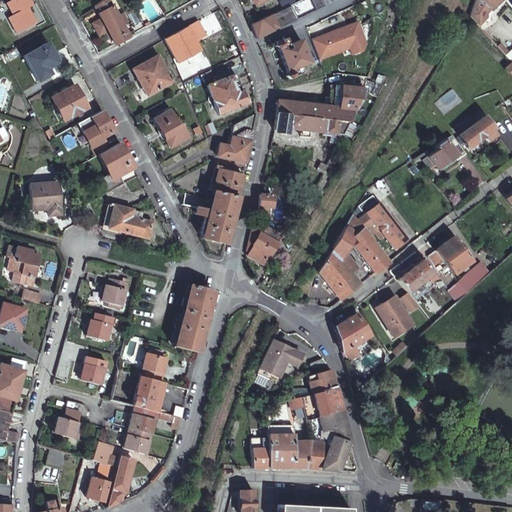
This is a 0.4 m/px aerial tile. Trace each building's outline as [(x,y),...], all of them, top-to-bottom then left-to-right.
[(100,0),(93,5),(115,43),(128,36),(121,24),(115,14),(107,0),(100,0)] [(321,5),(319,0),(302,0),(308,12),(321,5)] [(497,0),(474,0),(469,17),(477,26),(487,15),(486,12),(490,8),(491,8),(497,0)] [(491,16),(504,0),(497,0),(491,8),(490,8),(486,12),(487,15),(491,16)] [(296,2),(294,3),(279,10),(282,14),(289,11),(293,19),(301,15),(296,2)] [(121,11),(115,14),(121,24),(127,20),(121,11)] [(275,12),(250,24),(256,38),(271,30),(271,29),(276,27),(272,18),(277,16),(275,12)] [(343,25),(339,26),(349,45),(350,44),(353,51),(363,46),(366,40),(356,19),(346,23),(347,25),(344,27),(343,25)] [(194,24),(165,40),(174,58),(195,46),(193,42),(202,38),(194,24)] [(339,26),(311,40),(318,59),(349,45),(339,26)] [(273,41),(272,46),(277,49),(286,71),(284,75),(289,78),(303,73),(300,66),(309,63),(300,40),(287,45),(283,38),(273,41)] [(47,44),(23,57),(36,81),(48,74),(46,68),(57,62),(47,44)] [(157,55),(132,68),(146,95),(171,81),(157,55)] [(209,71),(200,75),(201,76),(186,83),(189,90),(204,83),(204,82),(213,78),(209,71)] [(235,74),(207,85),(217,112),(246,102),(235,74)] [(339,87),(367,90),(369,81),(340,78),(339,87)] [(74,85),(50,98),(63,121),(76,113),(80,119),(89,114),(74,85)] [(276,115),(349,123),(365,95),(367,90),(339,87),(329,86),(326,106),(303,104),(303,101),(289,100),(288,102),(276,101),(276,115)] [(473,123),(458,135),(467,147),(472,153),(497,135),(497,134),(484,116),(484,115),(478,107),(468,115),(473,123)] [(170,110),(153,119),(163,139),(165,139),(169,147),(188,137),(180,122),(178,123),(170,110)] [(101,111),(90,117),(95,125),(82,133),(90,147),(95,156),(97,155),(107,150),(103,142),(101,142),(99,138),(112,131),(101,111)] [(254,114),(233,125),(229,143),(219,142),(216,156),(235,160),(233,167),(242,168),(243,162),(245,162),(254,114)] [(308,131),(342,134),(349,123),(276,115),(273,131),(287,132),(288,128),(300,130),(308,131)] [(211,123),(205,126),(209,135),(215,131),(211,123)] [(44,132),(49,139),(53,137),(49,129),(44,132)] [(450,134),(434,145),(436,148),(422,160),(428,168),(433,164),(437,169),(462,149),(450,134)] [(112,190),(123,184),(118,175),(132,168),(119,143),(107,150),(97,155),(107,174),(98,179),(106,194),(112,190)] [(213,190),(237,197),(243,174),(223,169),(224,167),(221,166),(220,169),(218,168),(213,190)] [(28,185),(31,211),(47,209),(48,215),(60,215),(57,182),(28,185)] [(206,214),(231,220),(237,197),(213,190),(211,199),(208,210),(206,214)] [(181,203),(182,205),(193,207),(206,210),(209,199),(184,193),(181,203)] [(271,195),(259,194),(258,198),(257,216),(266,216),(267,206),(271,206),(271,195)] [(378,203),(356,220),(364,230),(374,222),(394,247),(405,239),(399,230),(402,228),(393,217),(390,219),(378,203)] [(113,205),(107,228),(147,238),(152,222),(139,219),(140,212),(131,209),(113,205)] [(194,214),(206,217),(206,214),(208,210),(206,210),(193,207),(192,209),(195,209),(194,214)] [(206,217),(200,238),(224,244),(231,220),(206,214),(206,217)] [(336,241),(331,249),(338,258),(343,251),(352,236),(357,242),(352,246),(373,273),(378,269),(388,261),(364,230),(356,220),(352,214),(336,241)] [(252,224),(246,251),(251,252),(253,246),(270,255),(281,233),(271,227),(260,226),(252,224)] [(452,237),(434,250),(442,261),(452,274),(461,267),(464,270),(467,268),(464,264),(470,260),(452,237)] [(16,261),(11,281),(32,286),(40,256),(32,254),(33,251),(9,244),(6,256),(11,258),(13,260),(16,261)] [(331,249),(318,271),(340,299),(359,284),(348,270),(354,264),(343,251),(338,258),(331,249)] [(442,261),(434,250),(427,256),(436,266),(442,261)] [(397,280),(407,292),(408,291),(411,288),(432,272),(422,260),(414,266),(405,274),(397,280)] [(458,281),(466,291),(487,272),(479,261),(457,281),(458,281)] [(106,284),(102,300),(121,305),(126,289),(127,290),(129,283),(110,278),(108,284),(106,284)] [(452,286),(460,297),(466,291),(458,281),(452,286)] [(212,291),(181,283),(179,288),(183,290),(177,309),(182,310),(180,316),(177,316),(169,345),(196,352),(212,291)] [(424,283),(415,288),(419,294),(428,289),(424,283)] [(20,298),(38,303),(41,295),(23,290),(20,298)] [(406,291),(397,298),(409,312),(418,305),(406,291)] [(393,296),(383,302),(389,304),(396,300),(393,296)] [(375,307),(384,322),(402,309),(402,308),(401,308),(396,300),(389,304),(383,302),(375,307)] [(2,303),(0,310),(0,325),(20,330),(25,309),(2,303)] [(402,309),(384,322),(393,336),(411,324),(402,309)] [(113,317),(95,313),(93,320),(90,319),(86,335),(105,340),(109,325),(111,326),(113,317)] [(341,351),(353,344),(368,334),(355,313),(334,326),(336,332),(341,351)] [(65,340),(55,376),(67,378),(72,359),(87,362),(88,356),(90,346),(65,340)] [(272,340),(259,368),(273,374),(279,377),(286,361),(296,366),(302,353),(272,340)] [(341,351),(344,363),(359,354),(353,344),(341,351)] [(144,370),(142,376),(160,381),(162,373),(161,373),(165,357),(145,353),(141,369),(144,370)] [(83,362),(79,377),(99,382),(103,368),(104,368),(107,360),(88,356),(87,362),(87,363),(83,362)] [(323,359),(308,361),(309,367),(323,365),(323,359)] [(0,440),(16,442),(18,433),(6,429),(23,370),(0,363),(0,440)] [(273,374),(259,368),(257,373),(271,380),(273,374)] [(335,387),(330,369),(307,376),(312,393),(335,387)] [(139,376),(132,404),(134,405),(148,408),(152,392),(161,393),(164,382),(160,381),(142,376),(139,376)] [(341,410),(335,387),(312,393),(299,397),(302,406),(305,420),(310,419),(327,414),(341,410)] [(152,392),(148,408),(157,411),(161,393),(152,392)] [(294,398),(288,399),(291,409),(302,406),(299,397),(299,396),(294,398)] [(82,403),(66,398),(63,408),(67,409),(79,412),(80,412),(82,403)] [(128,426),(150,433),(153,422),(155,422),(156,416),(158,411),(157,411),(148,408),(134,405),(128,426)] [(67,409),(64,418),(76,421),(79,412),(67,409)] [(345,424),(341,410),(327,414),(328,417),(321,420),(323,430),(330,428),(345,424)] [(163,420),(171,421),(173,415),(159,411),(158,416),(164,418),(163,420)] [(170,426),(177,428),(180,417),(173,415),(171,421),(170,426)] [(52,432),(73,437),(77,421),(76,421),(64,418),(57,416),(52,432)] [(310,419),(305,420),(307,427),(308,432),(312,432),(314,431),(310,419)] [(77,421),(73,437),(77,439),(82,422),(77,421)] [(350,445),(345,424),(330,428),(331,437),(347,444),(350,445)] [(250,438),(251,467),(268,467),(267,449),(268,448),(266,427),(266,426),(259,425),(260,438),(250,438)] [(105,428),(101,426),(97,439),(102,440),(105,428)] [(122,446),(145,452),(150,433),(128,426),(122,446)] [(267,449),(268,467),(304,466),(310,440),(305,441),(293,441),(293,427),(266,427),(268,448),(267,449)] [(312,432),(313,439),(323,437),(322,430),(314,431),(312,432)] [(327,447),(319,468),(337,470),(342,458),(347,444),(331,437),(330,439),(328,444),(327,447)] [(94,449),(91,460),(106,464),(110,453),(113,443),(103,441),(102,440),(97,439),(94,449)] [(310,440),(304,466),(319,468),(327,447),(324,446),(324,443),(310,440)] [(66,453),(48,448),(45,464),(61,469),(66,453)] [(110,453),(106,464),(109,465),(114,466),(118,455),(110,453)] [(105,501),(104,507),(115,503),(119,490),(124,491),(133,458),(118,454),(118,455),(114,466),(116,467),(114,474),(113,474),(110,481),(111,482),(106,502),(105,501)] [(116,467),(114,466),(109,465),(107,472),(113,474),(114,474),(116,467)] [(84,496),(105,501),(106,502),(111,482),(110,481),(90,476),(84,496)] [(237,490),(239,511),(253,511),(253,489),(237,490)] [(239,511),(237,490),(232,490),(231,492),(226,511),(239,511)] [(37,511),(60,511),(57,495),(46,497),(47,501),(44,501),(46,510),(37,511)] [(0,511),(9,511),(11,500),(0,498),(0,511)] [(428,500),(419,499),(418,510),(436,511),(437,501),(428,500)]
